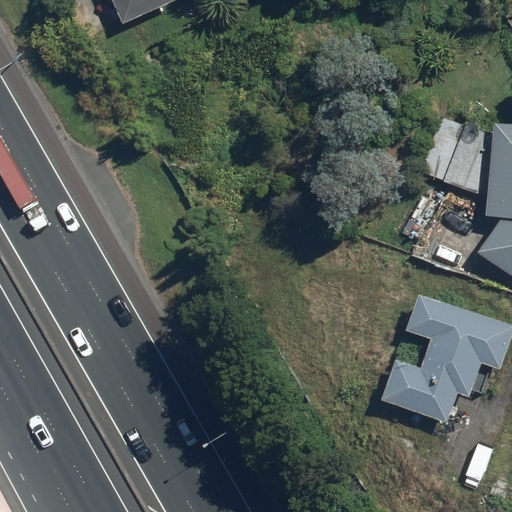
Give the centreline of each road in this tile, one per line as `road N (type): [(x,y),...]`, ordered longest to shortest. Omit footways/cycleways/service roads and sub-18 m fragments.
road 1 (motorway): [(0,177),(190,511)]
road 2 (motorway): [(99,511),(0,333)]
